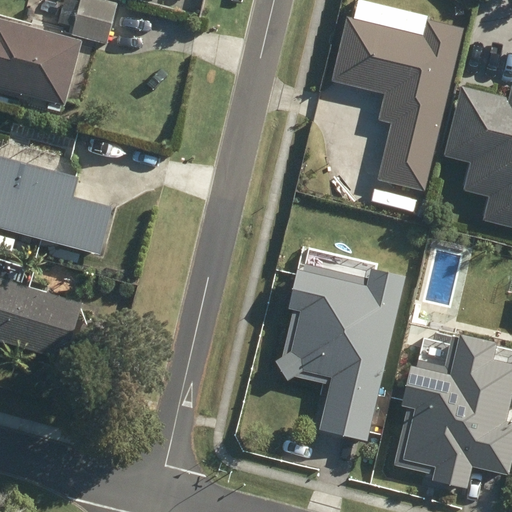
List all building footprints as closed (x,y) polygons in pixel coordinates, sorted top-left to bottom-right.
[(93,0),(81,0),(72,35),(105,44),(115,6),(93,0)] [(428,191),(469,26),(432,17),(428,33),(353,15),(336,81),(388,94),(382,120),(395,123),(381,179),(428,191)] [(0,88),(62,105),(79,42),(0,20),(0,88)] [(511,96),(466,85),(448,156),(475,163),(468,189),(494,196),(488,219),(511,225),(511,96)] [(16,111),(13,121),(23,124),(26,114),(16,111)] [(0,158),(0,230),(97,255),(109,208),(70,198),(75,178),(0,158)] [(374,440),(414,274),(378,266),(375,277),(308,261),(287,356),(282,360),(293,379),(299,376),(335,384),(324,428),(374,440)] [(0,280),(0,342),(63,361),(80,305),(0,280)] [(411,405),(397,464),(438,474),(437,479),(473,487),(479,466),(511,473),(511,360),(501,357),(505,341),(468,332),(467,337),(459,335),(451,365),(425,358),(423,365),(418,364),(408,404),(411,405)]
